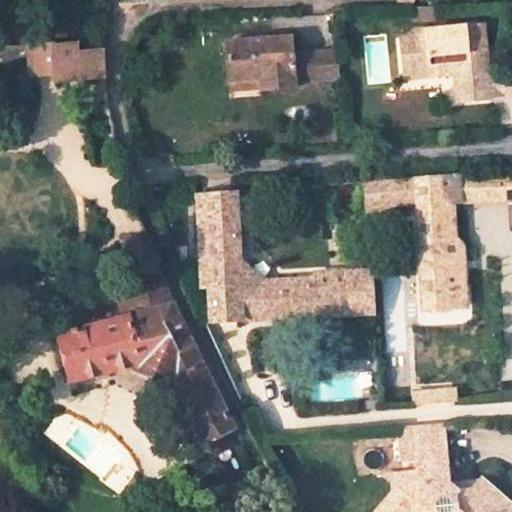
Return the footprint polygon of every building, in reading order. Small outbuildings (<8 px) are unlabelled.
[(485,27),(416,34),(417,40),(401,41),(406,83),(458,78),(460,104),(493,100),(485,27)] [(289,38),(222,44),(225,84),(257,81),(257,92),(293,89),(293,83),(290,57),(289,38)] [(54,83),(102,79),(101,52),(77,54),(77,44),(53,46),(53,45),(28,46),(30,79),(53,77),(54,83)] [(311,55),(313,81),(336,79),(335,53),(311,55)] [(290,57),(293,83),(313,81),(311,55),(290,57)] [(503,89),(511,89),(511,68),(509,69),(504,69),(503,89)] [(226,95),(257,92),(257,81),(225,84),(226,95)] [(439,178),(440,203),(458,202),(456,179),(459,179),(459,177),(439,178)] [(440,203),(439,178),(416,180),(418,204),(422,312),(447,311),(447,299),(462,298),(461,273),(445,273),(444,259),(443,241),(440,203)] [(416,180),(389,182),(391,206),(418,204),(416,180)] [(260,217),(391,206),(389,182),(258,192),(260,217)] [(194,197),(200,290),(209,289),(211,324),(240,322),(236,259),(232,194),(194,197)] [(455,241),(453,241),(443,241),(444,259),(454,258),(458,255),(460,251),(460,248),(459,245),(457,243),(455,242),(455,241)] [(263,278),(236,259),(240,322),(296,319),(294,290),(316,288),(316,275),(263,278)] [(369,315),(366,272),(316,275),(316,288),(294,290),(296,319),(369,315)] [(115,372),(184,408),(203,444),(230,430),(169,303),(168,300),(160,278),(128,284),(139,315),(110,323),(71,334),(56,338),(69,383),(115,372)] [(90,290),(61,294),(64,305),(78,302),(92,299),(90,290)] [(462,298),(447,299),(447,311),(462,309),(462,298)] [(71,334),(110,323),(107,313),(68,325),(71,334)] [(407,388),(407,401),(454,398),(453,385),(407,388)] [(439,419),(394,422),(396,454),(412,453),(441,451),(439,419)] [(441,451),(412,453),(413,468),(442,471),(441,451)] [(493,511),(502,501),(476,478),(466,490),(453,491),(440,480),(442,471),(413,468),(391,469),(391,483),(371,511),(373,511),(493,511)] [(493,511),(506,511),(511,507),(503,500),(502,501),(493,511)]
